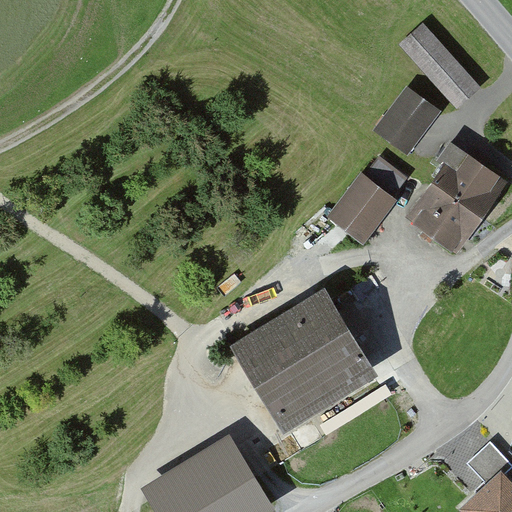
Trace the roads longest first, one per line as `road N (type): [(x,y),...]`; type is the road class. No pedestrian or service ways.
road 1 (track): [(198,346),(223,320),(343,260),(454,276),(511,230)]
road 2 (residential): [(309,511),(482,402),(511,358)]
road 3 (track): [(0,200),(147,300),(198,346)]
road 4 (track): [(0,150),(116,77),(176,0)]
road 5 (track): [(311,510),(211,392),(196,365),(198,346)]
